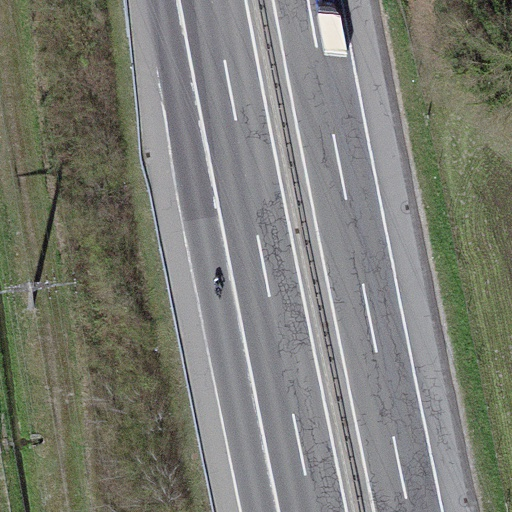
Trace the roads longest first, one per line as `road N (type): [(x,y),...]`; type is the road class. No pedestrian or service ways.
road 1 (motorway): [(411,511),(308,0)]
road 2 (motorway): [(213,0),(305,477)]
